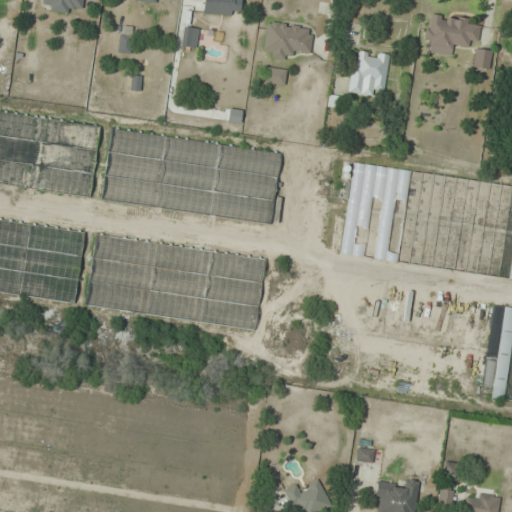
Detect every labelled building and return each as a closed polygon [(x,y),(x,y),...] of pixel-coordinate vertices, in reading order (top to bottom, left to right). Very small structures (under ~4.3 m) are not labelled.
[(49,11),(71,13),(72,6),(83,7),(83,0),(41,0),(41,2),(50,3),(49,11)] [(240,15),(240,0),(203,0),(203,13),(240,15)] [(469,17),(428,14),(426,42),(431,42),(429,53),(452,55),(452,46),(468,47),(468,41),(477,41),(479,26),(468,25),(469,17)] [(292,52),(310,54),(313,26),(267,22),(264,50),(272,50),(271,58),(291,60),(292,52)] [(119,53),(131,53),(132,26),(120,26),(119,53)] [(181,45),(196,47),(198,28),(183,27),(181,45)] [(473,68),(488,70),(491,50),(475,48),(473,68)] [(385,90),(389,54),(354,50),(348,92),(372,96),(373,89),(385,90)] [(0,184),(90,196),(99,124),(0,111),(0,184)] [(271,222),(280,151),(110,130),(101,201),(271,222)] [(0,291),(74,302),(83,230),(0,219),(0,291)] [(255,328),(264,257),(95,235),(85,306),(255,328)] [(372,462),(373,448),(357,447),(356,461),(372,462)] [(414,511),(418,481),(406,479),(406,486),(377,483),(373,511),(414,511)] [(324,510),(324,481),(307,481),(307,488),(286,488),(286,510),(324,510)] [(438,503),(450,505),(452,490),(440,489),(438,503)] [(497,511),(499,495),(478,494),(477,499),(465,498),(464,511),(497,511)]
